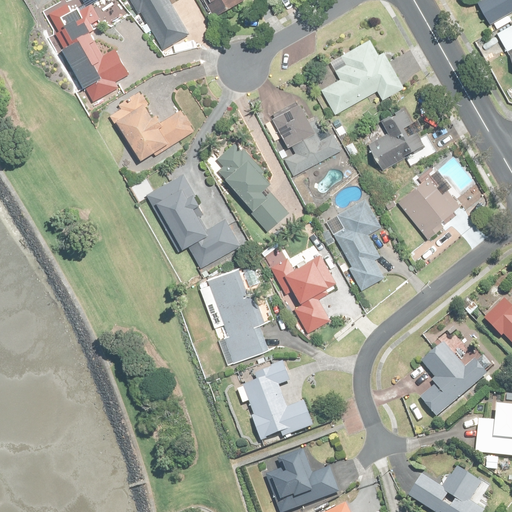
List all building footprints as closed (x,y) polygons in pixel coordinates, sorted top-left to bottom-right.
[(70,1),(50,12),(66,42),(62,44),(92,101),(120,87),(116,79),(131,71),(118,47),(109,52),(105,54),(92,29),(97,27),(93,21),(102,16),(95,2),(94,0),(81,7),(78,3),(72,6),(70,1)] [(133,0),(140,11),(142,10),(165,49),(192,33),(172,0),(133,0)] [(208,0),(216,14),(243,0),(208,0)] [(511,0),(480,0),(493,22),(511,10),(511,0)] [(511,20),(498,28),(509,49),(511,46),(511,20)] [(384,98),(408,85),(386,46),(379,50),(371,36),(343,52),(346,58),(333,65),(340,77),(323,87),(337,113),(379,90),(384,98)] [(121,104),(111,110),(144,162),(196,128),(182,106),(164,117),(159,111),(154,114),(146,101),(149,99),(141,87),(119,101),(121,104)] [(282,159),(293,178),(346,149),(336,131),(329,134),(308,97),(273,116),(294,153),(282,159)] [(387,132),(369,142),(385,170),(432,143),(410,104),(380,121),(387,132)] [(249,211),(266,232),(290,213),(269,187),(274,183),(263,169),(265,167),(243,139),(216,161),(254,207),(249,211)] [(186,171),(147,191),(162,219),(170,214),(199,268),(244,244),(229,217),(207,228),(200,215),(204,213),(199,204),(203,202),(186,171)] [(433,171),(396,203),(425,237),(462,205),(433,171)] [(370,198),(326,221),(364,289),(387,276),(377,257),(384,253),(371,232),(384,224),(370,198)] [(289,255),(271,265),(309,331),(333,317),(319,294),(341,282),(322,249),(295,264),(289,255)] [(250,261),(201,278),(230,362),(269,349),(261,323),(270,320),(250,261)] [(511,298),(507,293),(485,316),(511,342),(511,298)] [(419,395),(437,416),(490,371),(477,356),(476,357),(469,363),(466,365),(445,341),(421,361),(437,379),(419,395)] [(258,376),(243,382),(267,444),(317,425),(307,399),(289,406),(282,386),(293,381),(285,360),(256,371),(258,376)] [(480,417),(477,452),(511,455),(511,404),(499,404),(498,419),(480,417)] [(266,473),(281,511),(286,511),(344,490),(334,464),(313,471),(304,446),(282,455),(286,465),(266,473)] [(425,471),(410,494),(438,511),(484,511),(487,507),(470,498),(483,477),(457,461),(444,482),(425,471)] [(354,511),(349,500),(320,511),(354,511)]
